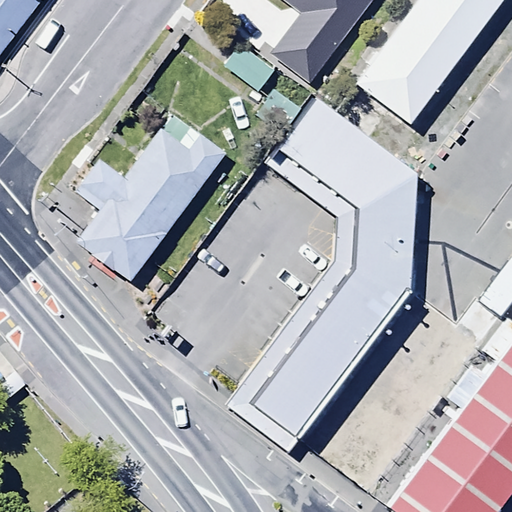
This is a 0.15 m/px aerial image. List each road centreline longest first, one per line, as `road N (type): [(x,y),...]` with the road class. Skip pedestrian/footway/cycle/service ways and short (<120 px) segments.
road 1 (residential): [(68,325),(319,511)]
road 2 (trunk): [(220,511),(68,325)]
road 3 (residential): [(0,162),(123,0)]
